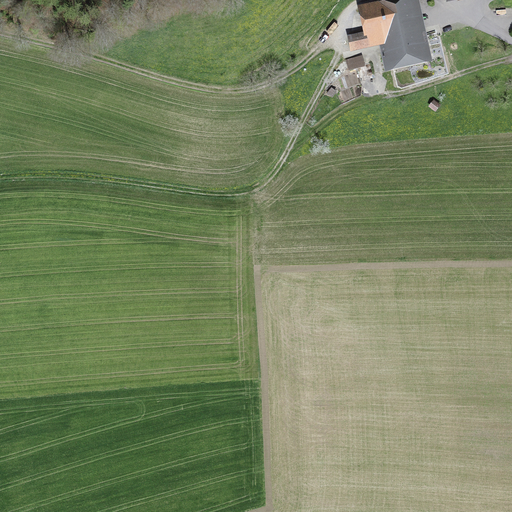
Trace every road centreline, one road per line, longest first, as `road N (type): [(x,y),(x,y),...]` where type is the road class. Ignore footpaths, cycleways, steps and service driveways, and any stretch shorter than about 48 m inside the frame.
road 1 (track): [(0,30),(224,90),(264,84),(339,29),(340,39),(287,150),(248,190),(0,177)]
road 2 (track): [(287,150),(349,106),(511,57)]
